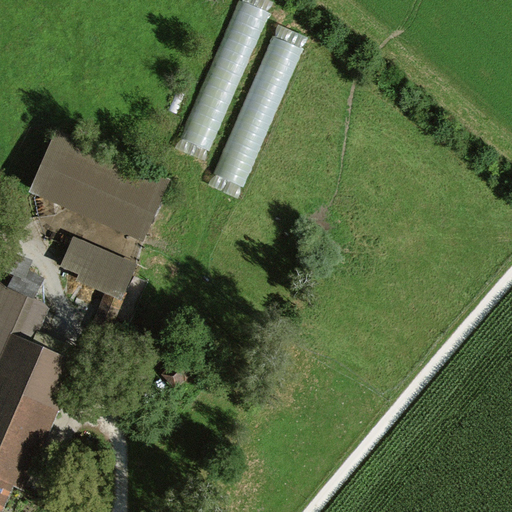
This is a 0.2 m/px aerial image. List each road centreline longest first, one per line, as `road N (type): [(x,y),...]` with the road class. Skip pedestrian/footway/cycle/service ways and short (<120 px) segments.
road 1 (track): [(0,169),(126,465),(118,511)]
road 2 (track): [(511,271),(309,511)]
